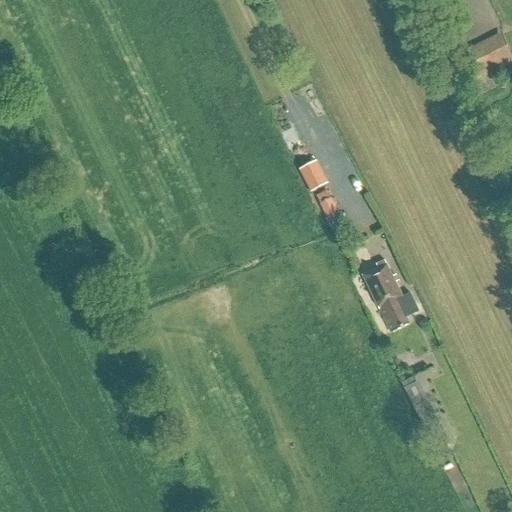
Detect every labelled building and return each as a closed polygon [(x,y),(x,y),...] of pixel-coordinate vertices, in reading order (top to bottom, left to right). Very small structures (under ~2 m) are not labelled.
[(468,54),(478,75),(510,60),(500,39),(468,54)] [(475,83),(466,87),(478,111),(487,107),(475,83)] [(321,205),(328,218),(338,212),(332,200),(321,205)] [(378,269),(363,276),(390,333),(409,324),(407,318),(420,312),(411,293),(402,297),(396,283),(399,282),(396,276),(392,278),(385,261),(376,265),(378,269)] [(402,383),(419,420),(434,413),(419,381),(415,383),(413,378),(402,383)]
